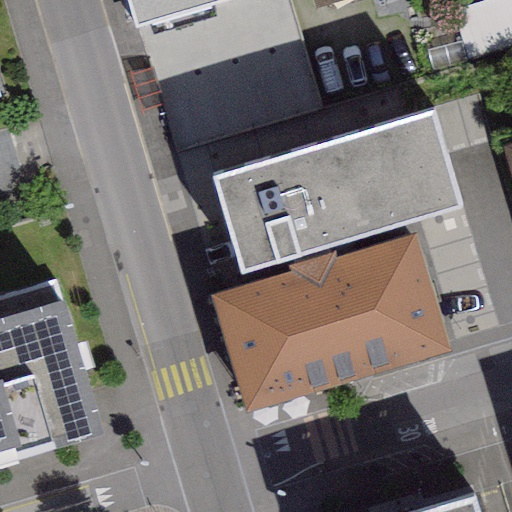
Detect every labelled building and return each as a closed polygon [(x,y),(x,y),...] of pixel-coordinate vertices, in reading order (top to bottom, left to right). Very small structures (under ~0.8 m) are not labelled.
[(116,0),(129,43),(230,14),(226,0),(116,0)] [(306,0),(312,21),(381,0),(306,0)] [(511,0),(492,0),(454,12),(470,65),(511,52),(511,0)] [(459,225),(431,131),(213,195),(241,289),(459,225)] [(450,360),(414,245),(209,307),(245,423),(450,360)] [(0,480),(103,450),(54,285),(0,300),(0,480)] [(474,511),(471,500),(428,511),(474,511)]
